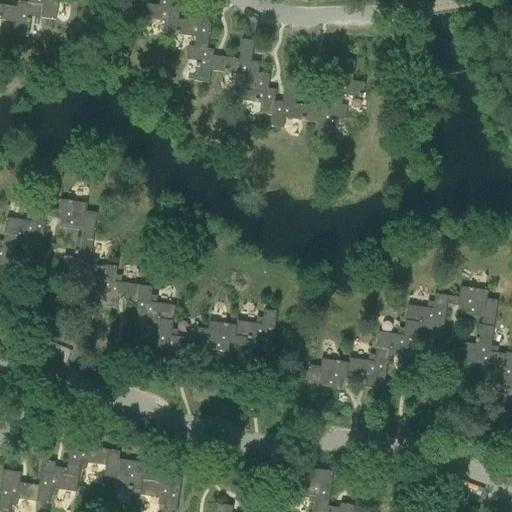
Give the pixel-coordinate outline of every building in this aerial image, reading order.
[(43,8),(41,20),(56,22),(59,2),(70,4),(70,0),(29,0),(29,5),(29,6),(43,8)] [(165,36),(178,38),(180,23),(181,13),(173,12),(174,0),(161,0),(161,10),(148,8),(146,23),(166,26),(165,36)] [(32,19),(41,20),(43,8),(29,6),(29,5),(18,3),(17,12),(3,10),(1,22),(15,24),(14,37),(29,39),(32,19)] [(197,41),(195,50),(209,52),(212,27),(204,26),(206,6),(194,5),(191,25),(180,23),(178,38),(197,41)] [(245,78),(244,87),(256,89),(258,75),(259,75),(260,65),(252,63),(255,44),(242,42),(239,62),(227,60),(227,63),(225,75),(245,78)] [(225,75),(227,63),(214,61),(215,53),(209,52),(195,50),(189,49),(188,63),(198,64),(195,84),(210,86),(212,73),(225,75)] [(332,80),(328,104),(342,106),(343,97),(362,99),(365,84),(352,82),(355,62),(343,61),(340,81),(332,80)] [(274,103),(275,103),(277,92),(268,91),(270,77),(259,75),(258,75),(256,89),(244,87),(242,102),(261,105),(260,115),(272,117),(274,103)] [(285,119),(305,122),(307,110),(307,107),(295,105),(298,86),(285,84),(283,104),(275,103),(274,103),(272,117),(271,128),(284,130),(285,119)] [(347,107),(342,106),(328,104),(322,103),(321,112),(307,110),(305,122),(319,124),(318,136),(333,138),(335,119),(346,120),(347,107)] [(81,240),(94,241),(98,215),(87,213),(88,205),(61,201),(59,212),(49,210),(47,219),(62,221),(61,229),(82,233),(81,240)] [(43,251),(47,219),(49,210),(35,208),(34,216),(28,215),(27,222),(8,220),(6,235),(19,237),(18,244),(30,246),(29,249),(43,251)] [(0,271),(0,272),(0,274),(0,275),(13,278),(18,244),(19,237),(6,235),(5,242),(0,241),(0,271)] [(91,260),(94,241),(81,240),(78,239),(75,259),(65,257),(62,276),(102,282),(104,268),(97,267),(98,261),(91,260)] [(119,300),(137,303),(140,287),(122,284),(123,277),(117,276),(118,268),(104,266),(104,268),(102,282),(98,308),(117,310),(119,300)] [(148,326),(159,328),(160,320),(174,322),(176,307),(157,304),(158,297),(152,296),(153,289),(140,287),(137,303),(134,328),(147,330),(148,326)] [(481,327),(494,329),(498,302),(487,301),(488,293),(460,289),(459,299),(448,298),(447,306),(462,308),(461,317),(482,320),(481,327)] [(442,339),(447,306),(448,298),(435,296),(434,304),(427,303),(426,310),(408,307),(406,323),(419,324),(418,332),(429,334),(429,337),(442,339)] [(236,322),(236,327),(234,338),(246,340),(254,341),(252,351),(271,354),(277,313),(263,311),(262,319),(256,318),(255,325),(236,322)] [(174,354),(193,357),(195,340),(178,338),(179,331),(172,330),(174,322),(160,320),(159,328),(154,361),(173,364),(174,354)] [(197,329),(195,340),(193,357),(205,358),(207,350),(228,354),(229,345),(245,347),(246,340),(234,338),(236,327),(209,323),(208,331),(197,329)] [(378,334),(376,350),(389,352),(388,358),(389,358),(400,360),(400,364),(413,366),(418,332),(419,324),(406,323),(404,330),(398,329),(397,336),(378,334)] [(502,369),(504,356),(497,355),(498,348),(491,347),(494,329),(481,327),(478,327),(475,346),(465,345),(462,364),(502,369)] [(349,360),(349,365),(347,376),(359,378),(367,379),(365,389),(384,392),(389,358),(388,358),(389,352),(376,350),(375,357),(369,356),(368,363),(349,360)] [(511,355),(505,354),(504,356),(502,369),(499,395),(511,397),(511,355)] [(358,385),(359,378),(347,376),(349,365),(322,361),(321,369),(310,367),(306,395),(318,397),(320,389),(341,392),(342,383),(358,385)] [(87,465),(105,468),(107,451),(88,449),(90,438),(71,436),(66,469),(65,477),(79,479),(80,471),(86,472),(87,465)] [(113,488),(140,492),(141,481),(154,483),(155,475),(139,473),(140,464),(119,461),(120,453),(107,451),(105,468),(103,479),(114,481),(113,488)] [(42,462),(38,487),(36,503),(49,505),(50,497),(57,498),(58,491),(76,494),(79,479),(65,477),(66,469),(55,468),(55,464),(42,462)] [(308,504),(314,505),(313,511),(327,511),(328,507),(333,473),(314,470),(313,481),(293,478),(290,494),(309,497),(308,504)] [(0,484),(0,511),(9,511),(11,507),(17,508),(18,501),(36,503),(38,487),(19,484),(21,474),(2,471),(0,484)] [(163,508),(162,511),(176,511),(181,476),(163,473),(161,484),(154,483),(141,481),(140,492),(139,497),(158,500),(157,507),(163,508)]
